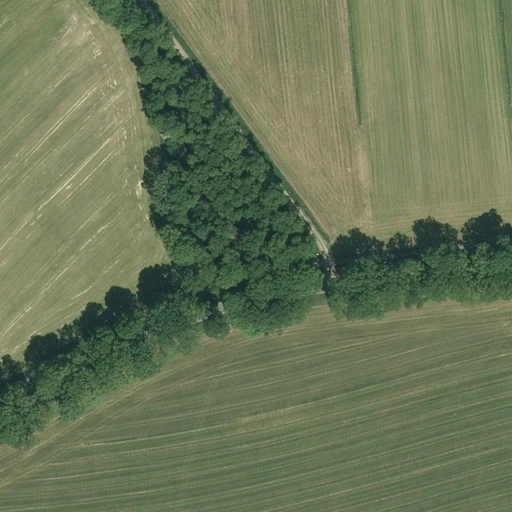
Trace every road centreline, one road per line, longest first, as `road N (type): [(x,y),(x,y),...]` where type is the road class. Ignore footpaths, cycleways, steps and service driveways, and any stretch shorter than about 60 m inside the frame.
road 1 (tertiary): [(511,263),(314,288),(205,314),(113,354),(0,424)]
road 2 (track): [(335,285),(320,246),(138,0)]
